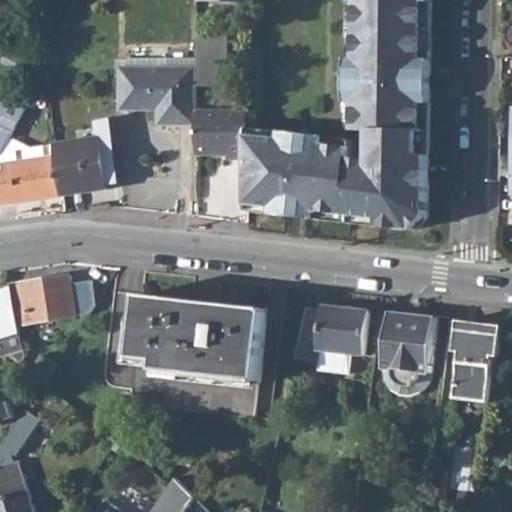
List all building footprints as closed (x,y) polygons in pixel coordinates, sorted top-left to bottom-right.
[(249,158),(248,209),(262,210),(417,228),(431,217),(434,0),(348,0),(346,127),(354,130),(373,131),(373,159),(352,157),(352,139),(249,127),(249,158)] [(228,35),(196,35),(197,60),(197,71),(197,86),(229,85),(228,35)] [(33,61),(6,48),(0,61),(27,75),(33,61)] [(197,60),(128,61),(128,71),(197,71),(197,60)] [(161,126),(197,126),(197,110),(197,86),(197,71),(128,71),(121,71),(121,112),(160,111),(161,126)] [(0,124),(14,131),(27,108),(0,95),(0,124)] [(226,157),(249,158),(249,127),(249,110),(197,110),(197,126),(197,153),(226,154),(226,157)] [(0,163),(0,192),(2,205),(65,196),(57,143),(36,147),(13,135),(4,153),(6,162),(0,163)] [(57,143),(65,196),(112,189),(104,136),(57,143)] [(12,284),(20,326),(78,315),(71,275),(12,284)] [(78,281),(84,313),(101,310),(94,278),(78,281)] [(0,358),(12,355),(14,354),(8,336),(21,333),(20,326),(12,284),(0,286),(0,358)] [(132,398),(256,414),(270,305),(145,289),(132,398)] [(345,353),(367,356),(372,312),(328,306),(327,311),(310,309),(299,362),(321,364),(322,351),(345,353)] [(409,373),(412,373),(418,372),(422,368),(425,362),(436,364),(441,319),(393,314),(388,358),(398,360),(400,367),(404,371),(409,373)] [(459,400),(494,404),(504,327),(477,324),(473,354),(465,352),(459,400)] [(322,351),(321,364),(320,371),(343,373),(345,353),(322,351)] [(33,369),(47,378),(57,363),(43,353),(33,369)] [(398,360),(388,358),(388,359),(388,367),(394,377),(409,384),(425,381),(432,374),(436,364),(425,362),(422,368),(418,372),(412,373),(409,373),(404,371),(400,367),(398,360)] [(0,421),(15,417),(10,402),(7,402),(1,384),(0,384),(0,421)] [(0,499),(0,511),(39,511),(23,460),(18,461),(15,449),(21,453),(45,415),(29,405),(0,449),(0,482),(4,498),(0,499)] [(196,511),(204,502),(182,481),(158,511),(196,511)]
